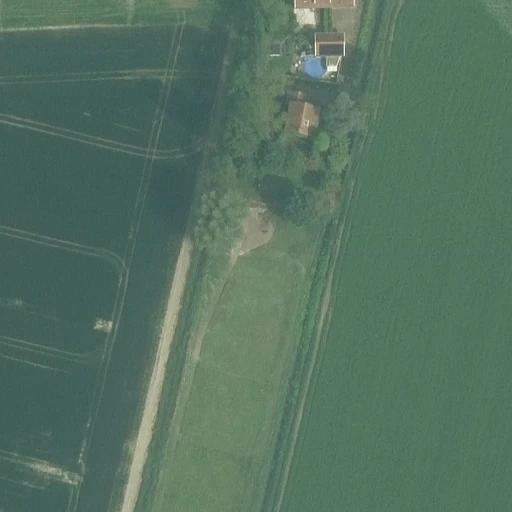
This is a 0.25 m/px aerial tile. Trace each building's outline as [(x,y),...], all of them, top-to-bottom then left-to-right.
[(296,0),(296,10),(352,8),(352,0),(296,0)] [(316,58),(327,58),(344,57),(344,36),(315,37),(316,58)] [(279,45),(265,47),(266,57),(280,56),(279,45)] [(314,139),(319,112),(306,109),(308,98),(289,95),(287,107),(291,108),(286,134),(314,139)] [(231,237),(235,221),(236,210),(233,209),(233,206),(229,205),(226,219),(222,235),(231,237)]
